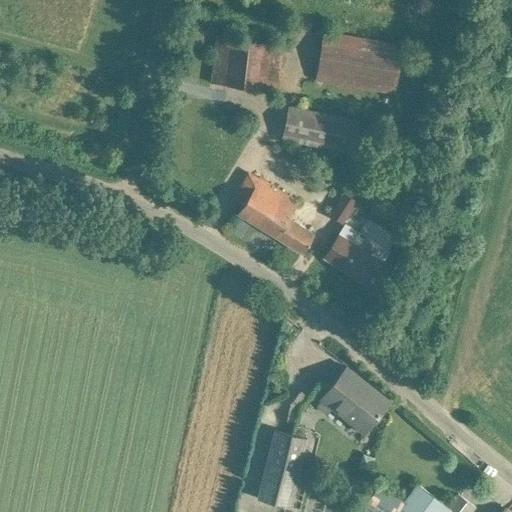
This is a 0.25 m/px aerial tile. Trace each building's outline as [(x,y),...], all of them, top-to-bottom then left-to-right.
[(217,21),(218,1),(201,0),(200,20),(217,21)] [(403,45),(323,31),(318,61),(307,59),(302,81),(314,84),(315,78),(394,93),(403,45)] [(282,45),(217,37),(212,84),(276,92),(282,45)] [(358,120),(288,106),(281,138),(351,153),(358,120)] [(298,201),(259,177),(237,213),(302,253),(313,234),(288,218),(298,201)] [(341,222),(354,200),(344,194),(331,215),(341,222)] [(345,224),(335,241),(324,258),(366,285),(370,278),(371,279),(374,275),(373,274),(387,251),(345,224)] [(328,413),(332,407),(363,432),(388,401),(346,367),(321,398),(322,399),(318,404),(328,413)] [(274,430),(256,498),(289,506),(306,439),(274,430)] [(362,451),(357,466),(369,470),(374,455),(362,451)] [(396,510),(394,511),(444,511),(447,508),(416,484),(396,510)] [(378,487),(368,506),(378,511),(390,511),(398,499),(378,487)] [(444,511),(471,511),(475,507),(457,494),(447,508),(444,511)]
